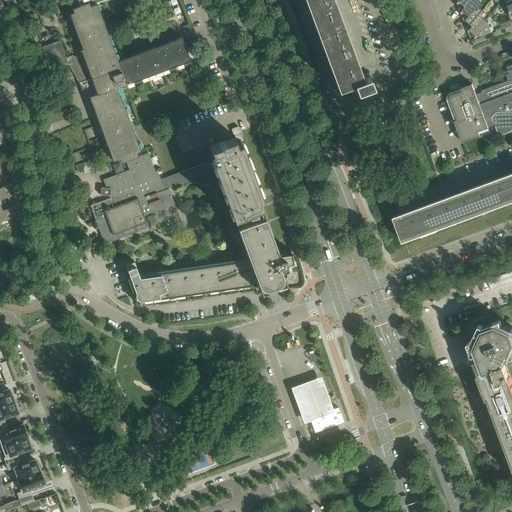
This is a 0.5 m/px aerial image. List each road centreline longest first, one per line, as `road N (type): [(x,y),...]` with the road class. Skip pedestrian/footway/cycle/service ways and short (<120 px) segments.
road 1 (unclassified): [(26,84),(54,252),(76,291),(152,333),(193,337),(262,327)]
road 2 (tertiary): [(235,0),(339,299)]
road 3 (tertiary): [(372,287),(263,0)]
road 4 (residential): [(86,511),(17,320),(0,317)]
road 5 (residential): [(372,287),(511,235)]
road 6 (residential): [(423,0),(440,60),(461,62),(511,44)]
road 7 (unclassified): [(262,327),(308,452)]
road 8 (tertiary): [(339,299),(381,423)]
road 9 (tertiary): [(419,409),(372,287)]
